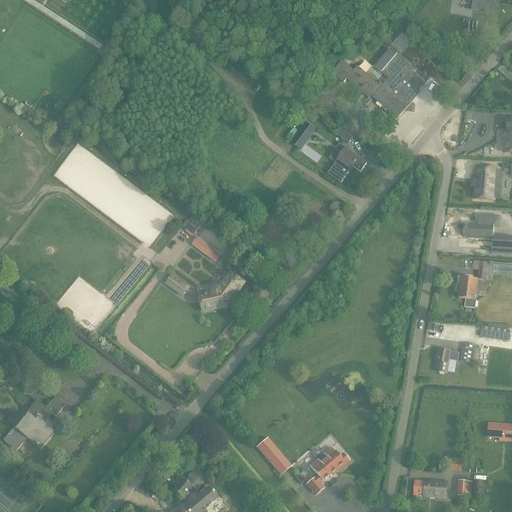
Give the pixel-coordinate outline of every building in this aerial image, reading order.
[(474,0),(472,10),(491,14),(493,0),(474,0)] [(410,74),(414,70),(389,49),(374,66),(388,79),(383,85),(380,83),(378,85),(357,67),(353,71),(342,61),(331,74),(343,84),(347,80),(369,98),(371,97),(397,119),(416,98),(412,95),(416,90),(418,92),(423,85),(410,74)] [(354,116),(359,109),(354,105),(349,112),(354,116)] [(305,123),(291,143),(300,149),(314,130),(305,123)] [(342,130),(337,136),(348,144),(353,138),(342,130)] [(335,162),(327,174),(340,183),(349,172),(352,166),(360,172),(366,163),(345,148),(335,162)] [(477,167),(475,199),(493,201),(496,168),(477,167)] [(468,225),(468,239),(492,241),(492,249),(511,250),(511,237),(493,237),(494,227),(494,216),(479,215),(478,225),(468,225)] [(198,229),(190,223),(185,231),(184,231),(192,237),(198,229)] [(216,263),(222,255),(198,237),(192,246),(216,263)] [(466,300),(465,308),(475,309),(477,295),(485,296),(487,281),(491,282),(494,264),(474,261),(473,269),(479,270),(478,280),(461,278),(458,299),(466,300)] [(511,275),(511,262),(494,262),(493,274),(511,275)] [(231,273),(219,290),(218,289),(217,289),(217,288),(216,288),(215,288),(214,288),(213,289),(212,289),(212,290),(211,290),(211,291),(211,292),(210,293),(211,294),(199,296),(203,312),(227,306),(244,283),(243,282),(245,279),(244,277),(237,271),(235,271),(233,274),(231,273)] [(173,277),(167,285),(183,296),(189,288),(173,277)] [(510,340),(511,328),(482,326),(481,338),(510,340)] [(460,362),(472,364),(472,361),(478,363),(481,348),(475,347),(475,346),(463,344),(460,362)] [(457,361),(459,353),(450,352),(437,349),(435,362),(438,363),(436,372),(447,374),(449,360),(457,361)] [(53,426),(52,424),(47,419),(51,414),(55,417),(65,405),(55,397),(45,408),(36,400),(25,414),(27,415),(16,428),(14,427),(3,440),(16,451),(27,438),(36,446),(48,432),(53,426)] [(511,426),(489,425),(489,437),(506,438),(505,441),(511,441),(511,426)] [(21,446),(29,454),(36,447),(28,439),(21,446)] [(279,453),(267,439),(256,448),(274,469),(282,462),(276,455),(279,453)] [(339,457),(331,448),(323,454),(326,458),(320,463),(317,460),(309,467),(317,476),(314,479),(314,478),(306,485),(315,496),(323,489),(319,484),(322,481),(322,482),(329,475),(331,477),(349,461),(342,454),(339,457)] [(462,472),(463,459),(449,458),(448,472),(462,472)] [(194,489),(196,491),(206,479),(195,470),(185,481),(179,476),(173,484),(175,486),(172,490),(181,498),(188,490),(191,492),(194,489)] [(424,497),(446,498),(447,483),(415,481),(413,497),(418,498),(418,495),(424,495),(424,497)] [(459,495),(470,496),(471,483),(460,482),(459,495)] [(185,506),(177,511),(202,511),(220,497),(210,486),(185,507),(185,506)]
